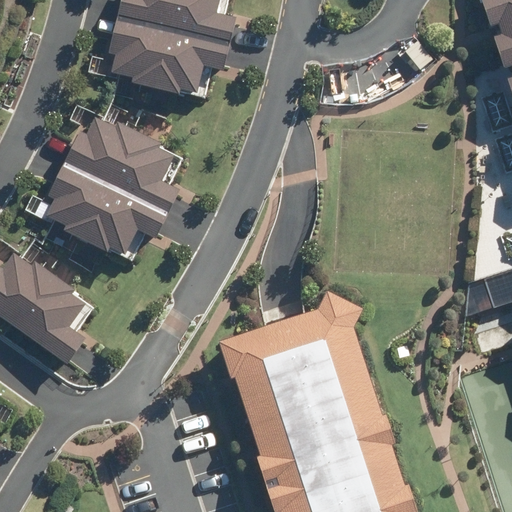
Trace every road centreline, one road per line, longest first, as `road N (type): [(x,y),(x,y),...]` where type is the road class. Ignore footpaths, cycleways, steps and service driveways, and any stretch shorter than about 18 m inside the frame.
road 1 (residential): [(79,416),(111,394),(212,244),(293,56)]
road 2 (residential): [(75,0),(62,59),(0,174)]
road 3 (residential): [(407,0),(395,31),(366,53),(293,56)]
road 4 (residential): [(2,511),(41,441),(79,416)]
